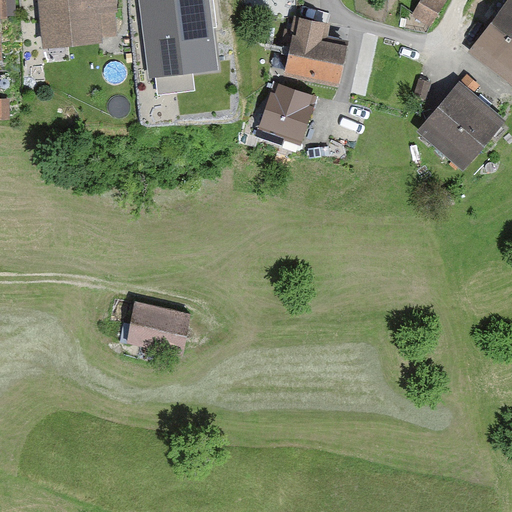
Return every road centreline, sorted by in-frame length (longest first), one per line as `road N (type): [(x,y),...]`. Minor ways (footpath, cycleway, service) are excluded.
road 1 (track): [(0,276),(95,282),(210,308)]
road 2 (unclassified): [(460,0),(451,23),(418,43),(351,22),(329,0)]
